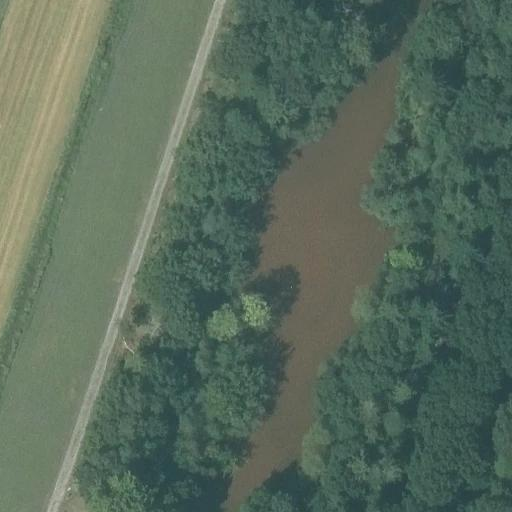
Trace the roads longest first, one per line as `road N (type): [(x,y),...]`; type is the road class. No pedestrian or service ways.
road 1 (track): [(220,0),(51,511)]
road 2 (track): [(511,369),(465,511)]
